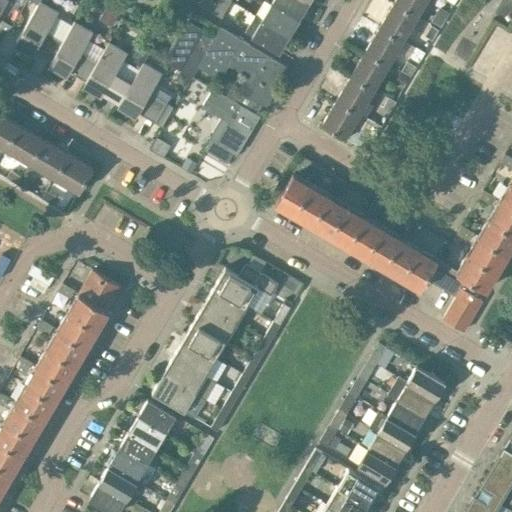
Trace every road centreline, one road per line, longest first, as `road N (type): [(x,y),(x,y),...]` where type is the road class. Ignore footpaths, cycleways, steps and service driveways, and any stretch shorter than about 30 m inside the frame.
road 1 (residential): [(279,120),(408,196),(432,187),(511,51)]
road 2 (residential): [(510,373),(224,210)]
road 3 (residential): [(40,511),(53,491),(53,457),(83,402),(112,395),(178,283)]
road 4 (residential): [(224,210),(0,79)]
road 5 (residential): [(0,300),(31,247),(89,232),(178,283)]
road 6 (residential): [(428,511),(510,373)]
road 7 (residential): [(279,120),(353,0)]
